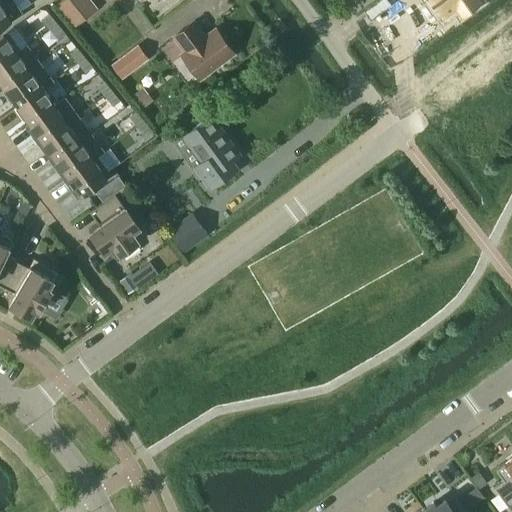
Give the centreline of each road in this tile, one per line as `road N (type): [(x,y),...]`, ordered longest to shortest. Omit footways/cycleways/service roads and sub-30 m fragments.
road 1 (residential): [(135,327),(401,134)]
road 2 (residential): [(324,511),(511,374)]
road 3 (residential): [(8,156),(117,304)]
road 4 (unclassified): [(401,134),(299,0)]
road 5 (unclassified): [(511,52),(401,134)]
road 6 (residential): [(135,327),(30,407)]
road 7 (residential): [(102,511),(30,407)]
